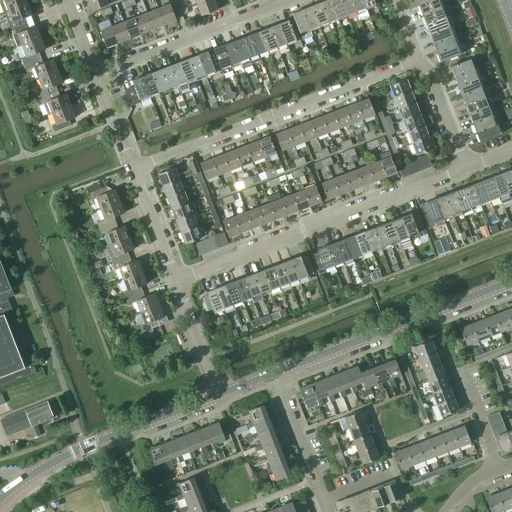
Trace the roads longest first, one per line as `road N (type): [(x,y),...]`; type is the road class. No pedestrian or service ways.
road 1 (residential): [(175,278),(468,167)]
road 2 (residential): [(133,170),(421,60)]
road 3 (residential): [(275,374),(511,281)]
road 4 (residential): [(0,501),(83,447),(220,396)]
road 5 (residential): [(96,71),(286,0)]
road 6 (residential): [(324,500),(275,374)]
road 7 (residential): [(220,396),(175,278)]
